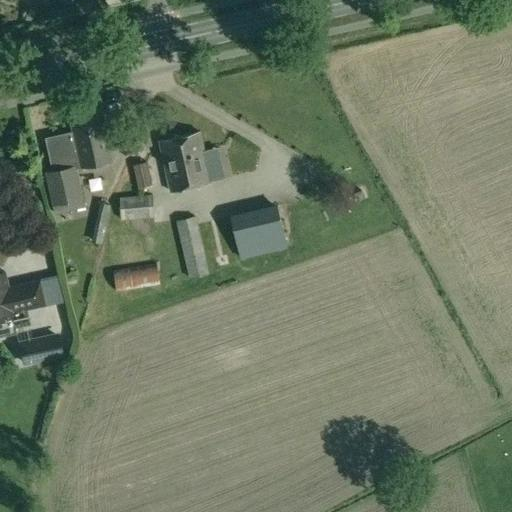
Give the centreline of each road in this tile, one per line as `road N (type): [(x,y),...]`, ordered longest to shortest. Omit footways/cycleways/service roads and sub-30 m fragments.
road 1 (primary): [(156,46),(363,0)]
road 2 (primary): [(0,81),(156,46)]
